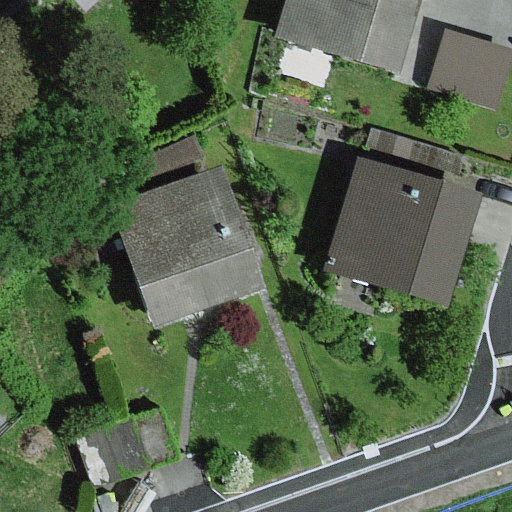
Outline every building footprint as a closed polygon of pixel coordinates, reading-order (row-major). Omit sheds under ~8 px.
[(43,0),(44,0),(67,0),(81,14),(95,0),(43,0)] [(281,0),(269,43),(393,80),(417,0),(281,0)] [(511,54),(442,33),(424,92),(494,113),(511,54)] [(452,158),(369,132),(363,150),(446,177),(452,158)] [(192,139),(136,163),(145,185),(201,161),(192,139)] [(353,164),(319,276),(444,314),(478,201),(353,164)] [(106,209),(149,334),(261,296),(218,171),(106,209)] [(0,287),(11,278),(0,266),(0,426),(23,405),(0,380),(0,287)] [(129,419),(73,439),(91,489),(174,460),(157,413),(130,423),(129,419)]
